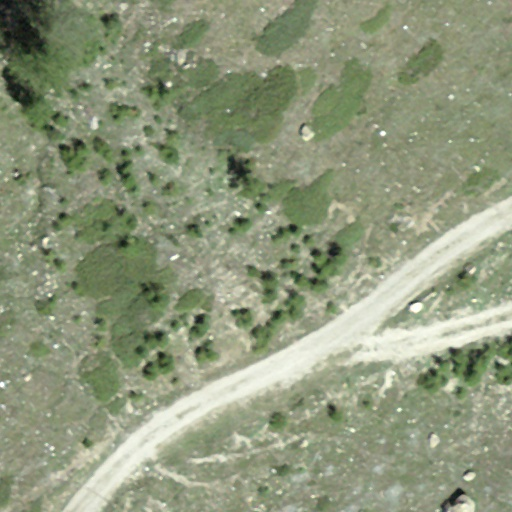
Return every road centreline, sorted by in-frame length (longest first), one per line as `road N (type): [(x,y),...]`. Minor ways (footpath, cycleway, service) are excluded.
road 1 (track): [(511,214),(455,242),(352,321),(159,428),(78,511)]
road 2 (track): [(281,362),(422,340),(511,314)]
